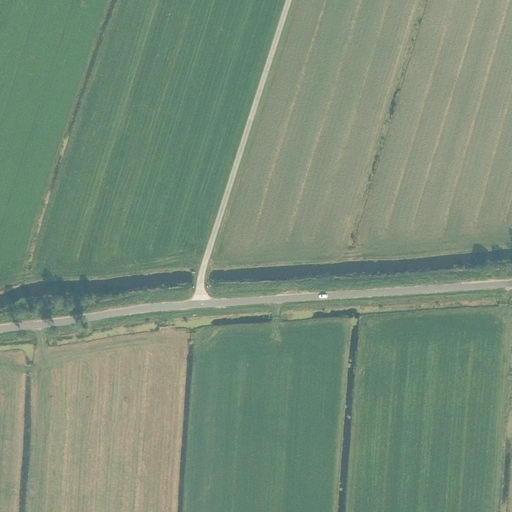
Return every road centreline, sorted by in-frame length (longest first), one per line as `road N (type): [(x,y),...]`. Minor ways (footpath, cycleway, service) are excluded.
road 1 (unclassified): [(200,304),(200,279),(288,0)]
road 2 (tertiary): [(511,284),(200,304)]
road 3 (tertiary): [(200,304),(0,329)]
